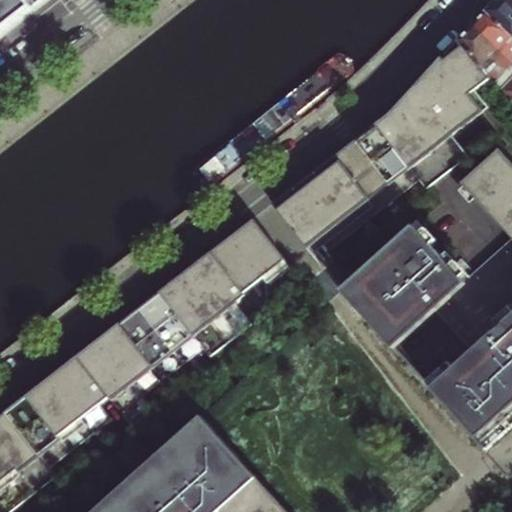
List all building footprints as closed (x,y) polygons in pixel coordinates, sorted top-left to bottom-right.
[(0,0),(0,33),(7,28),(43,0),(0,0)] [(511,81),(502,92),(511,104),(511,0),(499,0),(498,2),(487,13),(511,38),(511,74),(509,78),(511,81)] [(481,20),(474,27),(511,65),(511,38),(487,13),(481,20)] [(511,65),(474,27),(468,33),(461,40),(462,41),(493,80),(494,82),(511,68),(511,65)] [(493,80),(462,41),(461,41),(461,42),(455,49),(449,56),(453,60),(449,64),(444,58),(407,97),(386,119),(274,205),(307,248),(308,248),(324,270),(335,261),(328,252),(420,179),(427,188),(469,154),(452,134),(484,109),(484,108),(488,105),(479,93),(486,87),(493,80)] [(415,227),(341,292),(393,350),(435,313),(471,353),(453,370),(448,365),(432,379),(436,383),(429,390),(485,452),(511,428),(511,164),(500,151),(463,185),(487,212),(488,211),(511,237),(511,243),(466,284),(463,281),(468,276),(459,265),(453,270),(434,248),(439,243),(428,231),(423,236),(415,227)] [(0,482),(16,468),(20,472),(160,357),(157,353),(231,296),(234,300),(286,259),(255,220),(220,247),(170,286),(150,302),(131,316),(111,332),(73,362),(0,418),(0,482)] [(287,511),(202,417),(95,511),(219,511),(228,505),(233,511),(287,511)]
